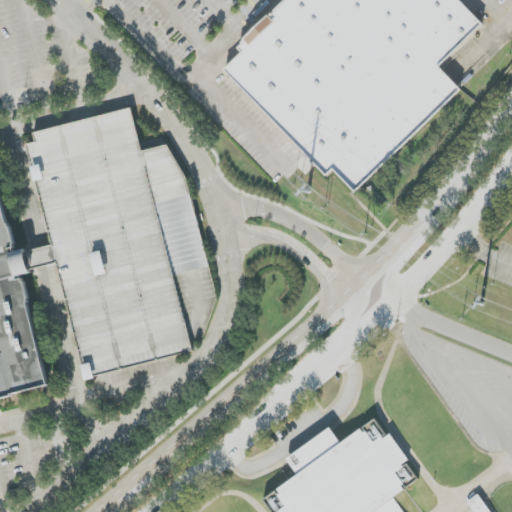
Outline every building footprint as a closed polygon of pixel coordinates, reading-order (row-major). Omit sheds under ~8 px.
[(289,0),(240,49),(244,54),(227,71),(326,177),(334,170),(356,194),(462,92),(441,69),(484,25),(460,0),(289,0)] [(132,108),(143,151),(168,145),(187,177),(217,298),(203,340),(192,343),(194,352),(96,377),(96,378),(86,381),(58,263),(31,270),(26,252),(53,245),(27,145),(36,142),(34,133),(132,108)] [(0,189),(8,224),(11,224),(17,247),(14,248),(15,252),(25,249),(26,252),(31,270),(31,273),(21,275),(22,279),(25,279),(31,302),(28,303),(50,385),(13,394),(13,396),(0,399),(0,189)] [(265,499),(270,508),(274,511),(404,511),(395,497),(408,490),(398,473),(399,472),(409,461),(392,433),(376,443),(373,438),(364,429),(342,443),(335,433),(332,430),(287,458),(299,477),(265,499)] [(474,511),(492,511),(480,495),(468,503),(474,511)]
